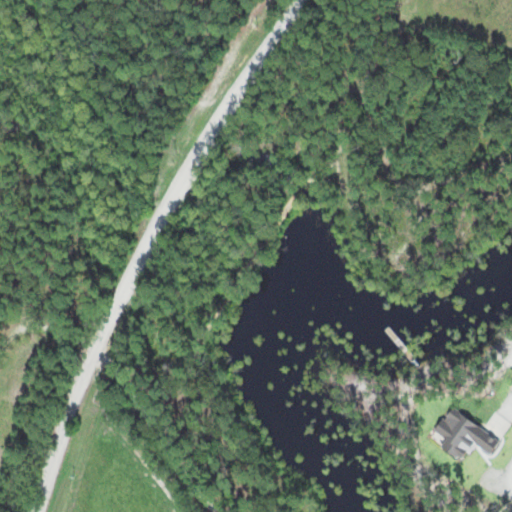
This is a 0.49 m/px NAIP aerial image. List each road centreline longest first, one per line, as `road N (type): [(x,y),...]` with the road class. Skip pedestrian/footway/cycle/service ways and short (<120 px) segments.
road 1 (residential): [(37,511),(99,336),(299,0)]
road 2 (residential): [(217,511),(122,369),(26,321),(0,326)]
